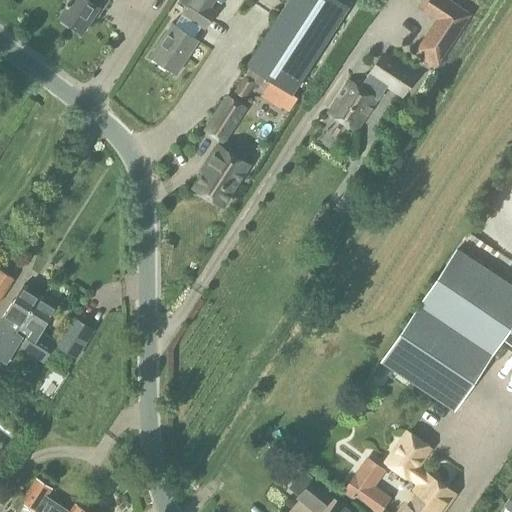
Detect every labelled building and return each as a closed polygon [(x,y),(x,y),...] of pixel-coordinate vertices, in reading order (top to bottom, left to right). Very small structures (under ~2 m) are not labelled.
[(82,33),(98,8),(103,0),(70,0),(59,17),(82,33)] [(206,29),(217,12),(217,11),(200,0),(190,0),(181,13),(206,29)] [(200,0),(213,8),(218,0),(200,0)] [(293,91),(347,7),(335,0),(288,0),(249,62),(293,91)] [(473,11),(455,0),(429,0),(425,8),(438,16),(415,53),(435,67),(473,11)] [(175,74),(197,41),(173,25),(151,58),(175,74)] [(415,77),(384,57),(371,76),(371,75),(361,89),(350,82),(329,113),(357,132),(377,102),(378,103),(388,87),(402,97),(415,77)] [(237,89),(248,95),(254,85),(244,78),(237,89)] [(245,108),(228,98),(207,131),(224,141),(245,108)] [(222,203),(247,164),(218,145),(208,161),(211,163),(196,187),(222,203)] [(454,410),(511,323),(511,291),(454,252),(381,360),(454,410)] [(0,300),(13,279),(0,271),(0,300)] [(27,288),(23,286),(0,323),(0,359),(7,364),(23,338),(16,334),(19,331),(40,296),(38,295),(39,293),(29,286),(27,288)] [(40,296),(19,331),(28,336),(20,348),(43,361),(55,341),(39,332),(55,306),(40,296)] [(77,357),(93,330),(74,318),(58,345),(77,357)] [(511,406),(478,382),(471,392),(505,416),(511,406)] [(0,405),(30,425),(35,416),(0,392),(0,405)] [(0,432),(0,467),(17,443),(0,432)] [(418,486),(399,511),(441,511),(452,497),(413,469),(427,450),(408,436),(388,464),(418,486)] [(304,472),(289,490),(316,511),(318,509),(321,511),(350,511),(330,495),(333,492),(313,476),(312,478),(304,472)] [(370,511),(380,511),(391,498),(355,473),(342,492),(370,511)] [(46,496),(51,490),(38,481),(23,502),(36,511),(46,496)] [(84,511),(74,506),(70,511),(46,496),(36,511),(37,511),(84,511)]
